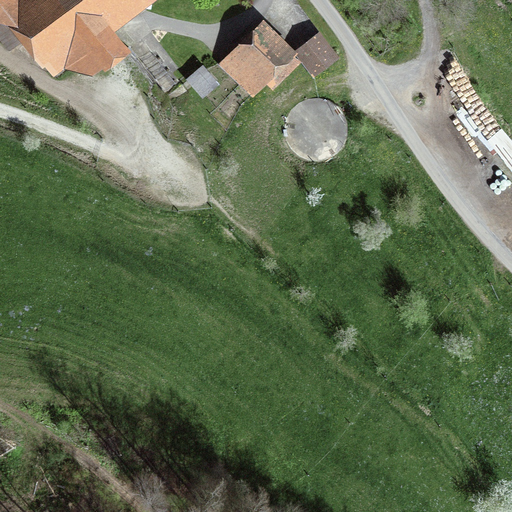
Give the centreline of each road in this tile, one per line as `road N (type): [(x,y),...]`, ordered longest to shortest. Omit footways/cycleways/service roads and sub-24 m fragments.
road 1 (unclassified): [(511,263),(451,196),(316,0)]
road 2 (track): [(197,188),(0,110)]
road 3 (track): [(384,96),(424,69),(436,48),(424,0)]
